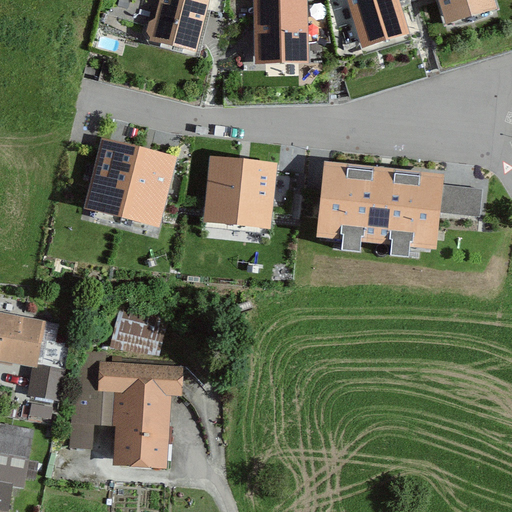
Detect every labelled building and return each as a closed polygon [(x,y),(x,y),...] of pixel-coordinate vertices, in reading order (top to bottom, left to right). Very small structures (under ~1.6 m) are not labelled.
[(193,48),(205,0),(163,0),(158,22),(152,25),(150,32),(154,39),(193,48)] [(404,33),(394,0),(351,0),(365,45),(404,33)] [(490,6),(488,0),(443,0),(449,19),(490,6)] [(302,55),(301,5),(260,6),(261,56),(302,55)] [(92,204),(123,212),(138,154),(106,146),(92,204)] [(169,162),(138,154),(123,212),(155,220),(169,162)] [(264,222),(269,170),(217,164),(211,217),(264,222)] [(479,217),(482,190),(438,185),(438,180),(329,168),(322,233),(431,245),(435,212),(479,217)] [(125,309),(123,321),(155,327),(157,315),(125,309)] [(0,357),(35,364),(36,364),(38,356),(44,325),(0,316),(0,357)] [(38,356),(36,364),(30,396),(59,401),(70,344),(46,340),(43,357),(38,356)] [(168,437),(169,427),(158,426),(161,391),(176,392),(178,371),(92,367),(93,354),(77,353),(77,366),(75,366),(71,445),(91,446),(93,423),(118,424),(116,457),(119,460),(161,462),(163,437),(168,437)] [(27,461),(32,431),(0,425),(0,466),(7,468),(5,484),(0,483),(0,511),(12,511),(7,511),(11,487),(22,488),(26,467),(36,469),(38,463),(27,461)]
